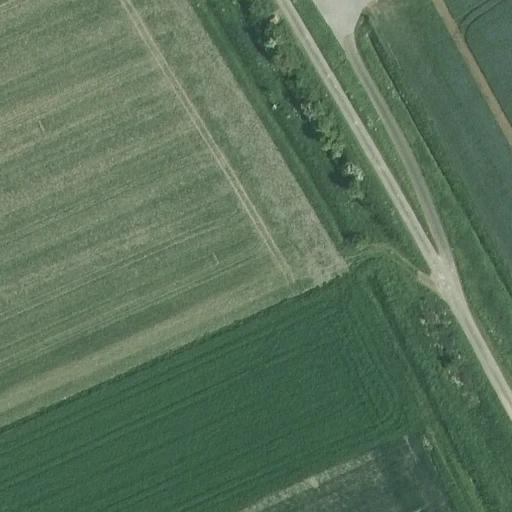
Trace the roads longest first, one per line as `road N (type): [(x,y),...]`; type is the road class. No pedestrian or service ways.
road 1 (unclassified): [(442,282),(281,0)]
road 2 (unclassified): [(442,282),(443,246),(423,194),(336,16),(319,0)]
road 3 (unclassified): [(511,409),(442,282)]
